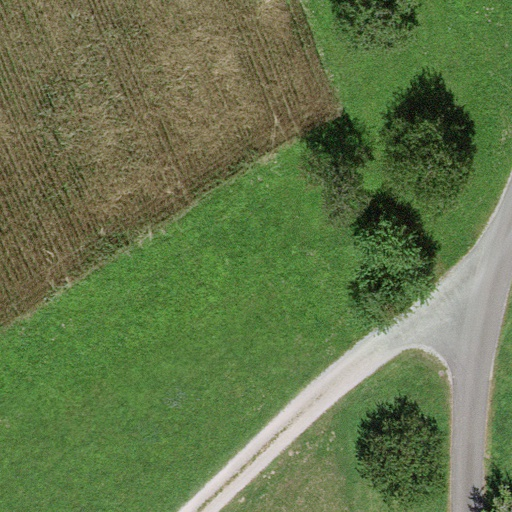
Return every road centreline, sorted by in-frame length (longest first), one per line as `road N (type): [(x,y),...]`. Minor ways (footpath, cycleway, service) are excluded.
road 1 (track): [(484,313),(418,328),(349,360),(204,511)]
road 2 (unclassified): [(511,221),(484,313),(467,511)]
